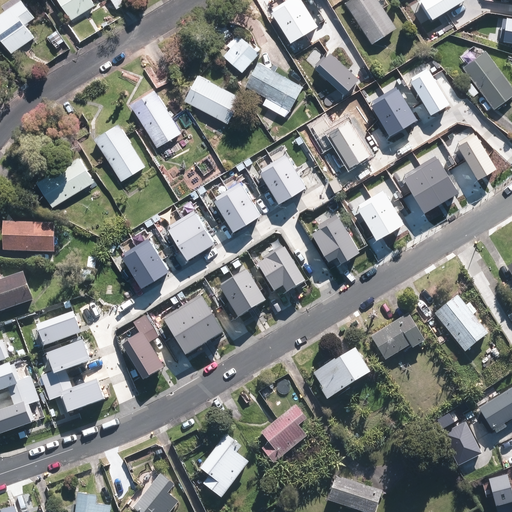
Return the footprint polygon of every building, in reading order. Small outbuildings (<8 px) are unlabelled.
[(61,0),(73,19),(96,5),(92,0),(61,0)] [(124,0),(112,0),(118,8),(127,3),(124,0)] [(379,0),(354,0),(349,3),(374,40),(397,25),(379,0)] [(27,3),(0,20),(0,22),(6,31),(2,34),(13,50),(36,34),(29,23),(37,18),(27,3)] [(344,52),(303,19),(285,41),(326,74),(344,52)] [(65,40),(58,29),(49,35),(55,46),(65,40)] [(246,39),(228,59),(245,73),(262,53),(246,39)] [(511,82),(489,52),(467,69),(493,104),(511,89),(511,82)] [(304,87),(260,64),(248,85),(292,108),(304,87)] [(243,97),(204,76),(191,101),(230,121),(243,97)] [(444,81),(418,96),(443,138),(469,123),(444,81)] [(161,93),(139,106),(161,145),(183,133),(161,93)] [(399,119),(392,108),(380,116),(387,127),(399,119)] [(360,110),(351,115),(349,110),(316,130),(315,128),(310,131),(306,125),(299,129),(303,135),(303,136),(314,154),(326,147),(331,154),(363,134),(356,123),(365,118),(360,110)] [(123,124),(100,137),(124,178),(147,164),(123,124)] [(418,141),(394,154),(418,199),(442,186),(418,141)] [(291,144),(279,151),(299,184),(311,177),(291,144)] [(265,160),(284,192),(299,184),(279,151),(265,160)] [(362,153),(345,161),(351,172),(367,163),(362,153)] [(83,160),(42,184),(54,205),(95,181),(83,160)] [(271,200),(251,168),(236,177),(255,209),(271,200)] [(372,171),(347,187),(373,228),(398,212),(372,171)] [(236,177),(221,186),(240,218),(255,209),(236,177)] [(211,196),(192,208),(210,238),(229,226),(211,196)] [(328,202),(301,219),(329,265),(356,248),(328,202)] [(192,208),(174,219),(192,249),(210,238),(192,208)] [(58,228),(9,225),(7,249),(57,252),(58,228)] [(160,226),(142,237),(160,267),(178,256),(160,226)] [(311,274),(283,228),(258,243),(286,289),(311,274)] [(122,248),(140,279),(160,267),(142,237),(122,248)] [(277,295),(249,249),(228,261),(255,308),(277,295)] [(119,275),(108,261),(98,269),(108,283),(119,275)] [(255,308),(228,261),(207,273),(235,319),(255,308)] [(28,275),(0,285),(0,310),(36,298),(28,275)] [(177,292),(205,339),(223,329),(195,282),(177,292)] [(177,292),(155,304),(183,352),(205,339),(177,292)] [(460,299),(440,314),(467,348),(486,333),(460,299)] [(74,307),(39,318),(46,338),(80,327),(74,307)] [(166,361),(139,312),(104,331),(132,380),(166,361)] [(410,317),(375,338),(387,359),(423,337),(410,317)] [(0,324),(0,348),(23,342),(17,320),(0,324)] [(93,360),(85,337),(49,349),(58,372),(93,360)] [(356,350),(321,371),(336,396),(371,375),(356,350)] [(0,387),(34,376),(26,351),(0,359),(0,387)] [(105,396),(96,370),(60,382),(69,408),(105,396)] [(43,402),(34,376),(0,387),(0,391),(7,413),(43,402)] [(511,390),(480,411),(493,431),(511,418),(511,390)] [(294,403),(263,430),(275,444),(265,452),(274,462),(308,434),(302,428),(309,422),(294,403)] [(474,427),(448,441),(459,463),(486,449),(474,427)] [(246,447),(232,437),(205,474),(213,479),(207,488),(222,498),(250,459),(241,453),(246,447)] [(180,487),(165,475),(140,507),(146,511),(177,511),(184,503),(174,495),(180,487)] [(490,480),(498,511),(511,511),(511,489),(511,490),(508,475),(490,480)] [(377,511),(384,492),(337,477),(329,501),(364,511),(377,511)] [(39,511),(32,495),(2,509),(3,511),(39,511)] [(116,511),(117,508),(82,502),(80,511),(116,511)]
